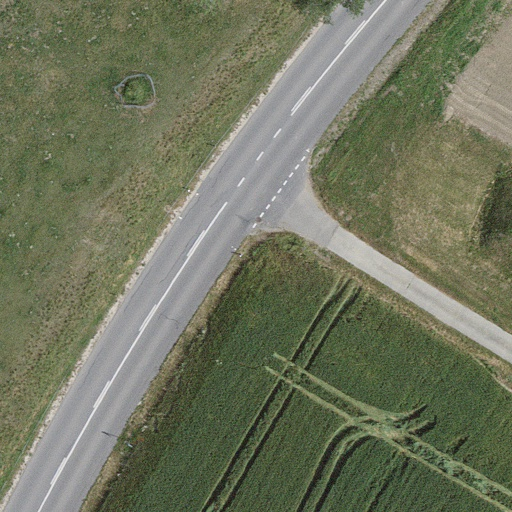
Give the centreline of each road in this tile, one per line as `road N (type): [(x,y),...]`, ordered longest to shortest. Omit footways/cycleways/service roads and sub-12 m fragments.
road 1 (tertiary): [(385,0),(239,184),(135,339),(41,511)]
road 2 (track): [(511,354),(239,184)]
